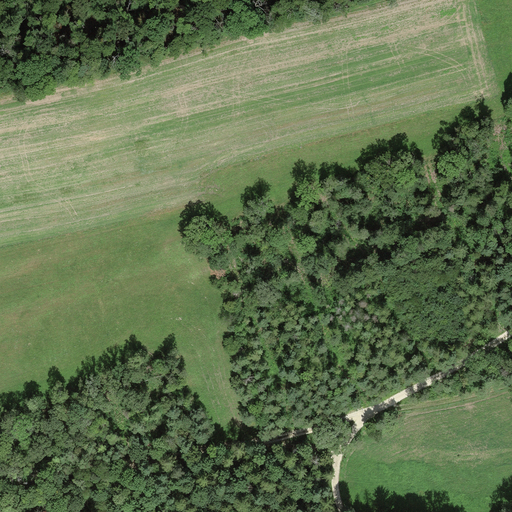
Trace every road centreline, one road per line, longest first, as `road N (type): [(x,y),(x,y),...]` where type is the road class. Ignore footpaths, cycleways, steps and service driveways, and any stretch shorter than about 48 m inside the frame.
road 1 (track): [(0,96),(386,0)]
road 2 (track): [(367,414),(274,441),(149,461),(55,474),(0,467)]
road 3 (track): [(511,333),(367,414),(332,468),(340,511)]
road 4 (track): [(377,409),(511,379)]
